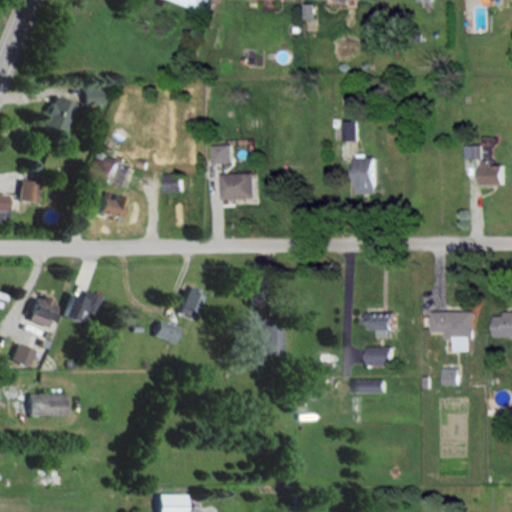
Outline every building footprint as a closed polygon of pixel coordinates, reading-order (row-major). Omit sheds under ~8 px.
[(176,0),(199,8),(202,0),(176,0)] [(99,88),(81,89),(81,103),(99,103),(99,88)] [(39,124),(60,133),(73,103),(52,94),(39,124)] [(343,120),(344,140),(358,140),(357,120),(343,120)] [(231,143),(213,144),(213,162),(232,161),(231,143)] [(482,144),(465,144),(465,158),(482,158),(482,144)] [(503,183),(503,164),(492,164),(492,159),(481,159),(481,183),(503,183)] [(183,191),(182,172),(164,173),(165,192),(183,191)] [(222,173),(222,198),(255,197),(255,172),(222,173)] [(35,202),(38,181),(18,178),(15,199),(35,202)] [(109,199),(98,196),(94,212),(116,218),(122,196),(111,193),(109,199)] [(245,301),(259,300),(259,271),(245,271),(245,301)] [(199,289),(184,284),(175,311),(191,316),(199,289)] [(78,297),(67,292),(58,315),(71,320),(76,308),(90,314),(97,295),(81,289),(78,297)] [(43,326),(54,300),(36,293),(25,319),(43,326)] [(455,349),(474,350),(475,311),(434,310),(433,330),(447,330),(446,338),(456,338),(455,349)] [(496,335),(511,335),(511,310),(504,311),(504,315),(496,315),(496,335)] [(398,312),(368,312),(368,326),(380,326),(380,336),(391,336),(392,328),(397,328),(398,312)] [(260,355),(280,354),(279,318),(259,318),(260,355)] [(171,342),(176,326),(155,320),(150,336),(171,342)] [(9,359),(25,364),(30,348),(14,343),(9,359)] [(370,364),(395,364),(394,345),(369,346),(370,364)] [(459,383),(460,367),(445,367),(444,383),(459,383)] [(352,392),(386,391),(386,378),(352,378),(352,392)] [(26,415),(64,414),(64,392),(25,393),(26,415)] [(181,511),(182,493),(155,493),(154,511),(181,511)]
